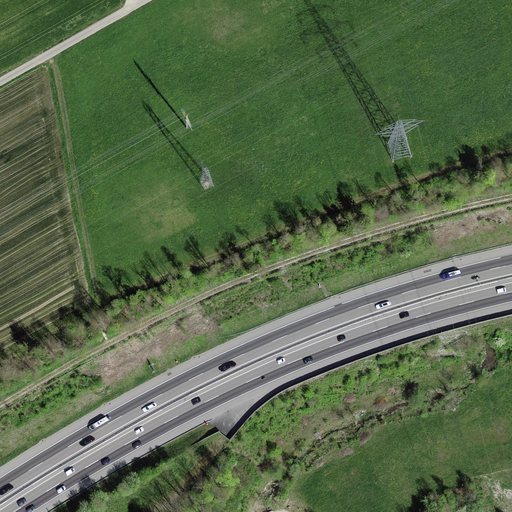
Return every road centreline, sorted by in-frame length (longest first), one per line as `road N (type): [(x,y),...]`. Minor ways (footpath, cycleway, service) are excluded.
road 1 (motorway): [(511,264),(413,289),(239,355),(0,488)]
road 2 (unknown): [(0,405),(245,277),(511,196)]
road 3 (motorway): [(13,511),(249,380),(377,329),(511,291)]
road 4 (track): [(52,52),(96,312)]
road 5 (unclassified): [(0,82),(144,0)]
